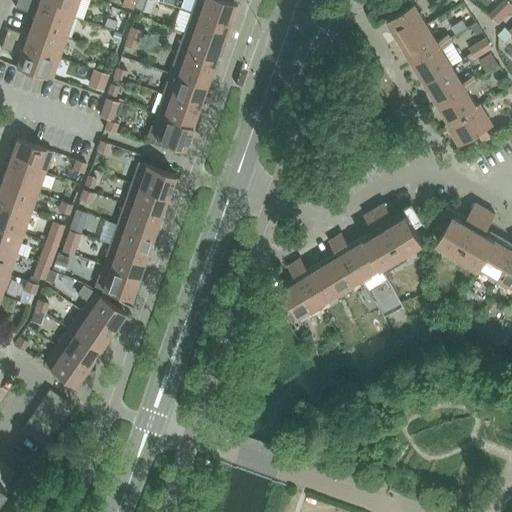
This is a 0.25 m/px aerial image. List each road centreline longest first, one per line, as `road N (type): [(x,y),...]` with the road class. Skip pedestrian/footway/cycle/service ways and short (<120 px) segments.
road 1 (residential): [(235,185),(329,218),(418,168),(511,217)]
road 2 (residential): [(401,511),(149,424)]
road 3 (tertiary): [(149,424),(235,185)]
road 4 (tertiary): [(235,185),(301,0)]
